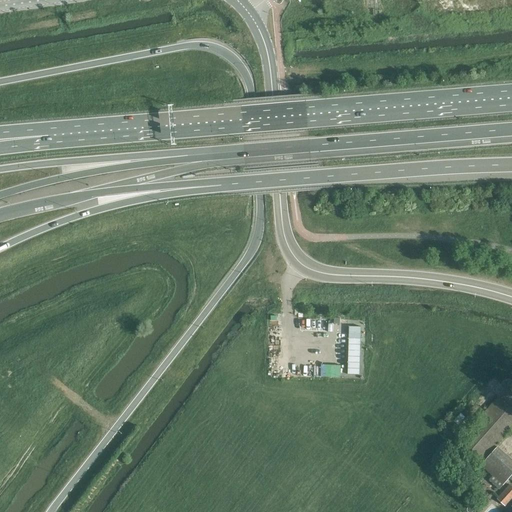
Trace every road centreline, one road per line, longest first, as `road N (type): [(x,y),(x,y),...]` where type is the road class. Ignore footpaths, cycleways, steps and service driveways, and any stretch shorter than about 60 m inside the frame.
road 1 (trunk): [(52,511),(258,242),(250,89),(233,59),(203,45),(0,81)]
road 2 (tertiary): [(511,297),(300,265),(282,219),(266,49),(248,13)]
road 3 (trunk): [(511,99),(47,135)]
road 4 (motorway): [(191,155),(511,129)]
road 5 (motorway): [(220,185),(511,165)]
road 6 (motorway): [(0,247),(98,208),(220,185)]
road 7 (motorway): [(0,212),(85,193),(220,185)]
road 8 (motorway): [(0,194),(191,155)]
road 9 (trunk): [(0,169),(191,155)]
